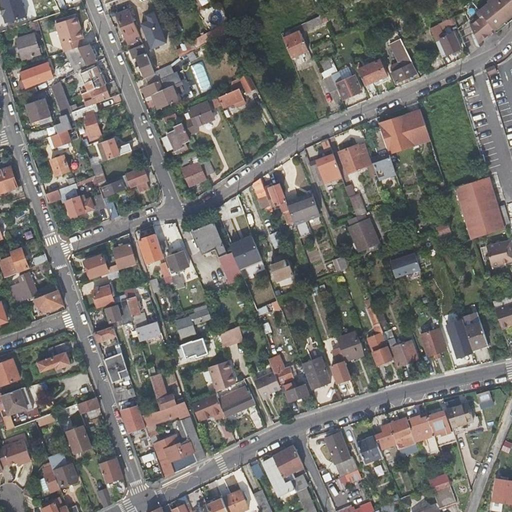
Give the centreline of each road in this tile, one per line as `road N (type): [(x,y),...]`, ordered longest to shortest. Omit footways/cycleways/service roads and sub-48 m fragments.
road 1 (residential): [(173,210),(196,214),(292,144),(511,37)]
road 2 (residential): [(91,0),(173,210)]
road 3 (residential): [(511,370),(297,428)]
road 4 (residential): [(141,505),(77,315)]
road 5 (residential): [(297,428),(141,505)]
road 6 (residential): [(54,251),(173,210)]
road 7 (residential): [(54,251),(13,136)]
